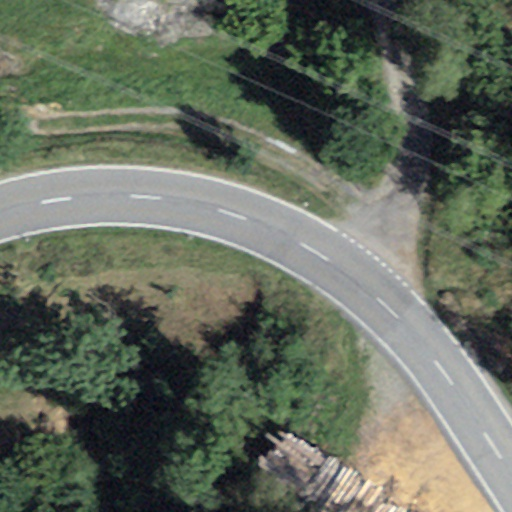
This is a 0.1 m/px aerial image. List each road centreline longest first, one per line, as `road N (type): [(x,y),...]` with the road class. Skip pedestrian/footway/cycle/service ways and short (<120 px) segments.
road 1 (secondary): [(0,213),(59,199),(181,202),(235,217),(347,272),(394,315),(511,482)]
road 2 (track): [(0,121),(147,117),(205,125),(257,141),(392,221)]
road 3 (track): [(347,272),(410,203),(422,113),(386,0)]
